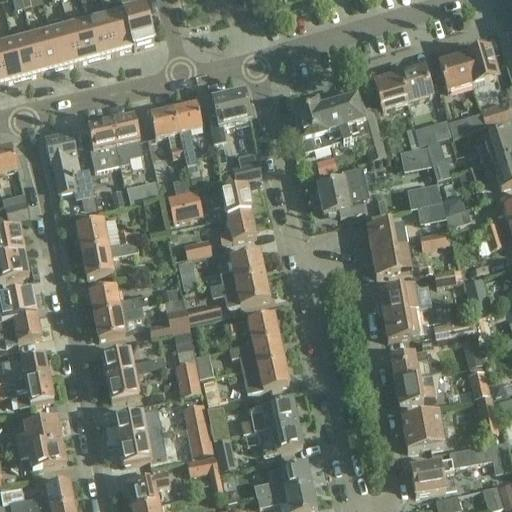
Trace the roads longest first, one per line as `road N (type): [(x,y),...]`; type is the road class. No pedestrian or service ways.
road 1 (residential): [(23,117),(102,511)]
road 2 (residential): [(380,511),(393,486),(350,264),(300,268)]
road 3 (residential): [(300,268),(356,511)]
road 4 (residential): [(253,66),(465,0)]
road 5 (residential): [(253,66),(300,268)]
road 6 (residential): [(23,117),(181,80)]
